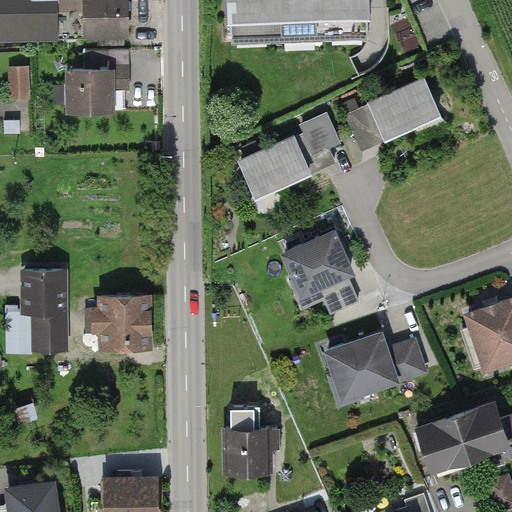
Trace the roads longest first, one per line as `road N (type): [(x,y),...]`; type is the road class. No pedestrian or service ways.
road 1 (secondary): [(182,0),(189,511)]
road 2 (residential): [(511,252),(442,279),(398,276),(377,250),(349,179)]
road 3 (residential): [(450,0),(511,131)]
